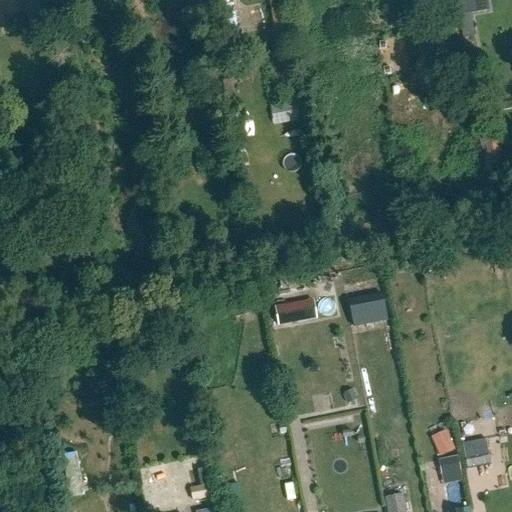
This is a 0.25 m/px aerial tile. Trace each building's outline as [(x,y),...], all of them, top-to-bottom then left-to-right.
[(207,0),(213,39),(234,36),(228,0),(207,0)] [(470,15),(459,17),(463,40),(474,38),(470,15)] [(383,297),(349,304),(353,327),(387,321),(383,297)] [(275,308),(278,326),(298,323),(295,305),(275,308)] [(342,395),(348,405),(357,401),(351,390),(342,395)] [(432,441),(440,457),(455,450),(447,434),(432,441)] [(490,456),(465,460),(466,469),(491,465),(490,456)] [(456,457),(438,461),(440,472),(459,469),(456,457)] [(190,489),(192,502),(214,498),(209,468),(196,470),(200,487),(190,489)] [(386,511),(405,511),(401,494),(384,498),(386,511)]
